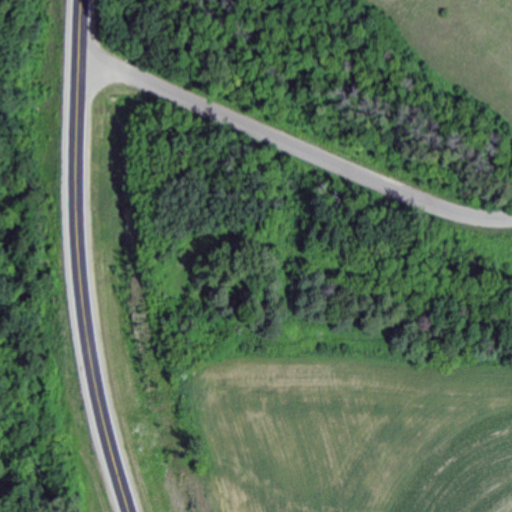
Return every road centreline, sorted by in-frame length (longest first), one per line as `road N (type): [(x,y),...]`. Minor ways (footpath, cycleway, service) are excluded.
road 1 (tertiary): [(130,511),(83,302),(82,0)]
road 2 (residential): [(80,54),(438,208),(490,222),(511,219)]
